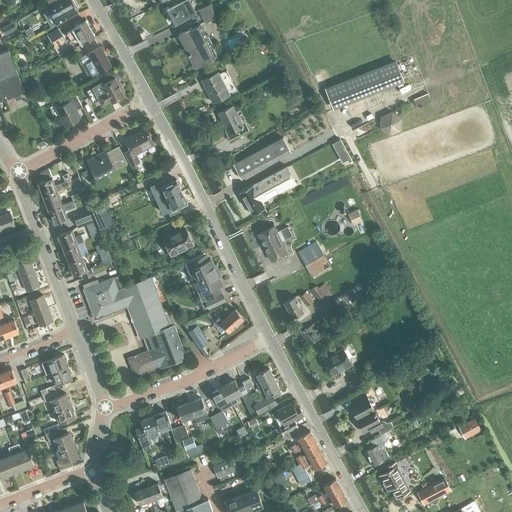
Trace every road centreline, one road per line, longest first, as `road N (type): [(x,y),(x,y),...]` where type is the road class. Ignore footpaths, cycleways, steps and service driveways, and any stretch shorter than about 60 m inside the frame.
road 1 (residential): [(268,336),(151,101)]
road 2 (residential): [(363,511),(268,336)]
road 3 (residential): [(104,408),(198,376),(268,336)]
road 4 (residential): [(75,331),(14,171)]
road 5 (residential): [(151,101),(14,171)]
